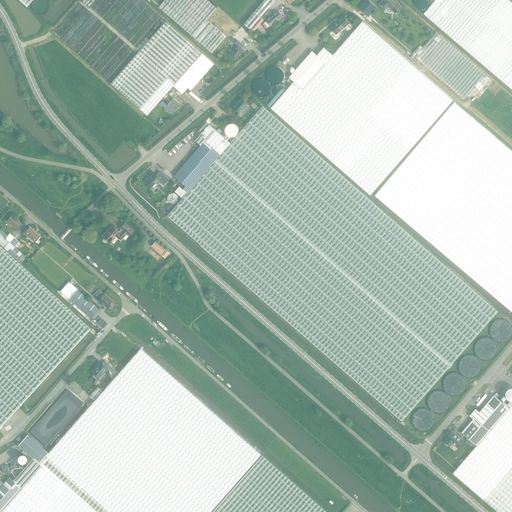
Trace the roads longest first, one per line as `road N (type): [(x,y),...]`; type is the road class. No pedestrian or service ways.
road 1 (tertiary): [(115,183),(419,456)]
road 2 (unknown): [(449,511),(202,308),(183,259)]
road 3 (residential): [(364,511),(129,305)]
road 4 (unclassified): [(332,0),(115,183)]
road 5 (tertiary): [(0,10),(43,104),(115,183)]
road 6 (unclassified): [(0,443),(129,305)]
road 7 (residential): [(129,305),(0,188)]
road 8 (unclassified): [(511,347),(419,456)]
